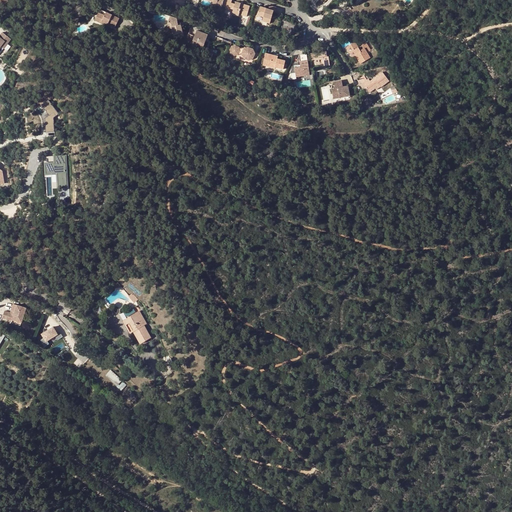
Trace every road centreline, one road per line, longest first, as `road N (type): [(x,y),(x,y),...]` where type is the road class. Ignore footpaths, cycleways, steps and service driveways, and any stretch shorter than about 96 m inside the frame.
road 1 (track): [(168,182),(184,173),(267,213),(385,245),(449,247),(463,255),(511,248)]
road 2 (track): [(0,422),(51,461),(156,511)]
road 3 (track): [(320,29),(465,40)]
road 4 (residential): [(196,24),(284,51),(320,29)]
